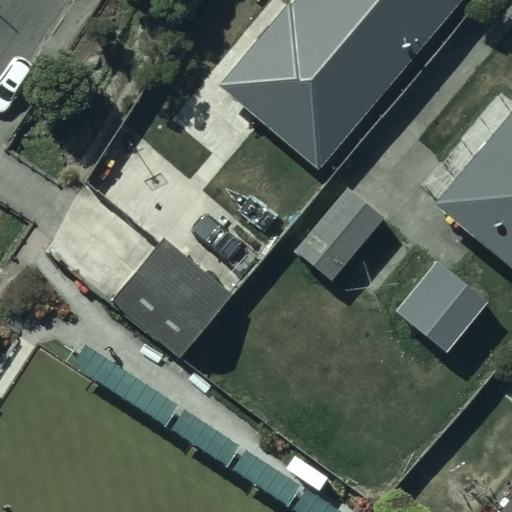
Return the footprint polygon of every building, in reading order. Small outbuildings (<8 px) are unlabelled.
[(288,0),(205,100),(281,163),(231,223),(268,253),(317,194),(468,15),(449,0),(288,0)] [(511,125),(433,220),(511,286),(511,125)] [(384,210),(343,181),(289,258),(329,286),(384,210)] [(495,297),(434,253),(389,313),(451,358),(495,297)] [(226,316),(151,259),(102,322),(177,380),(226,316)]
